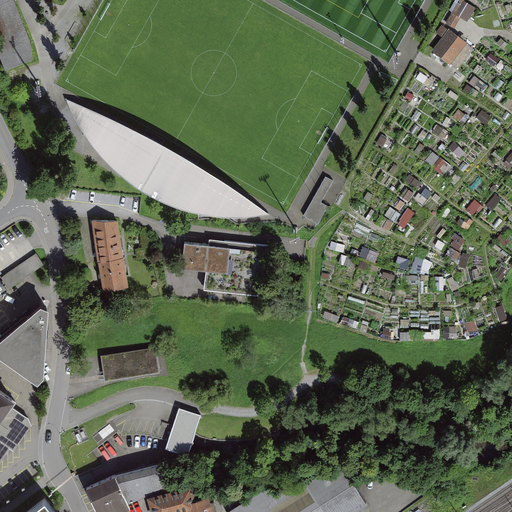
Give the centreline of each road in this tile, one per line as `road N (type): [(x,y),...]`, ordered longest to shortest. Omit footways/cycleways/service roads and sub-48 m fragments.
road 1 (unclassified): [(31,196),(53,240),(63,329),(49,446),(80,511)]
road 2 (track): [(334,379),(320,378),(249,413),(142,393),(81,417),(55,416)]
